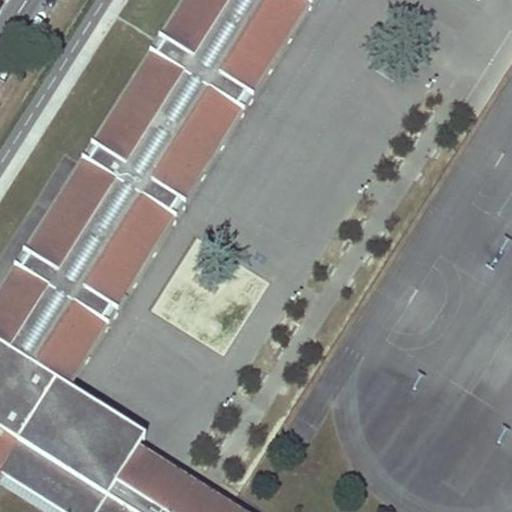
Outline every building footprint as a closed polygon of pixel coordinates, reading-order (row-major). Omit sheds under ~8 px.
[(195,0),(166,48),(156,63),(98,155),(88,170),(30,262),(21,277),(0,309),(0,480),(49,511),(229,511),(138,454),(116,489),(33,437),(63,391),(309,0),(195,0)] [(309,0),(63,391),(68,394),(316,0),(309,0)] [(156,63),(166,48),(159,44),(150,59),(156,63)] [(88,170),(98,155),(92,151),(82,166),(88,170)] [(21,277),(30,262),(24,258),(14,273),(21,277)] [(68,394),(63,391),(33,437),(116,489),(138,454),(145,443),(68,394)]
